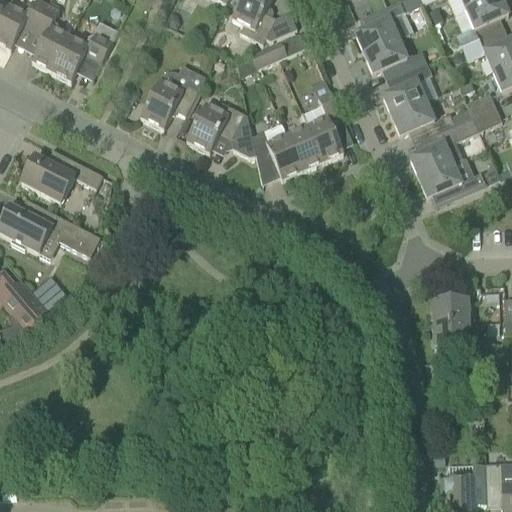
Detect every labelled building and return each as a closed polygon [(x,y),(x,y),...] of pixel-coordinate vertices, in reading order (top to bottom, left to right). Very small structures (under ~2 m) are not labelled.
[(0,0),(0,27),(9,11),(8,11),(13,1),(11,0),(0,0)] [(206,0),(225,10),(229,2),(230,0),(206,0)] [(262,51),(296,36),(289,18),(274,24),(270,22),(272,19),(271,14),(267,12),(273,0),(243,0),(231,25),(242,31),(239,38),(262,51)] [(363,60),(397,45),(388,25),(422,11),(417,0),(416,0),(372,19),(377,29),(354,39),(363,60)] [(446,0),(458,0),(465,15),(499,1),(498,0),(435,0),(437,4),(446,0)] [(508,21),(499,1),(465,15),(473,33),(455,41),(460,55),(483,44),(479,34),(508,21)] [(19,17),(9,11),(0,27),(0,51),(10,57),(23,32),(33,37),(48,10),(36,4),(32,11),(27,8),(19,17)] [(48,10),(33,37),(44,43),(31,68),(51,78),(69,42),(58,36),(59,34),(56,29),(53,27),(59,16),(48,10)] [(79,48),(69,42),(51,78),(70,88),(84,61),(101,69),(112,48),(117,38),(99,28),(93,40),(81,45),(79,48)] [(304,54),(298,40),(250,60),(257,75),(304,54)] [(484,60),(492,78),(511,69),(511,44),(488,55),(483,44),(460,55),(466,68),(484,60)] [(402,80),(426,70),(422,59),(406,66),(397,45),(363,60),(372,80),(397,70),(402,80)] [(511,93),(511,69),(492,78),(501,98),(511,93)] [(424,107),(416,88),(431,81),(426,70),(402,80),(406,91),(382,102),(391,122),(424,107)] [(181,72),(171,92),(159,86),(139,124),(163,136),(173,117),(185,123),(198,97),(205,84),(181,72)] [(322,168),(343,160),(331,134),(343,128),(329,97),(317,103),(321,113),(302,121),(306,132),(322,168)] [(129,98),(122,111),(129,114),(135,101),(129,98)] [(468,115),(472,124),(495,113),(489,100),(466,110),(468,115)] [(400,143),(431,129),(433,128),(424,107),(391,122),(400,143)] [(249,163),(255,162),(251,143),(247,122),(244,121),(221,108),(217,116),(205,110),(185,148),(209,160),(219,140),(231,146),(232,155),(249,163)] [(495,113),(472,124),(479,138),(502,128),(495,113)] [(437,125),(436,125),(437,126),(442,137),(443,137),(472,124),(468,115),(450,123),(449,119),(437,125)] [(449,151),(479,138),(472,124),(443,137),(449,151)] [(302,178),(285,141),(281,130),(251,143),(255,162),(257,171),(271,164),(281,187),(302,178)] [(302,178),(322,168),(306,132),(285,141),(302,178)] [(409,164),(418,184),(452,170),(443,149),(409,164)] [(34,162),(20,189),(60,210),(74,184),(96,195),(102,182),(70,166),(64,177),(34,162)] [(487,191),(482,179),(460,188),(452,170),(418,184),(427,205),(450,195),(455,205),(487,191)] [(8,211),(0,227),(0,239),(38,259),(48,242),(89,264),(100,244),(50,218),(44,230),(8,211)] [(49,320),(40,310),(21,287),(5,301),(17,316),(9,323),(16,348),(49,320)] [(432,306),(433,330),(468,329),(467,305),(432,306)] [(468,346),(468,329),(433,330),(434,354),(454,353),(454,368),(496,366),(496,364),(506,364),(505,350),(496,350),(468,346)] [(450,420),(439,421),(439,432),(483,430),(482,406),(450,408),(450,420)] [(438,409),(439,421),(450,420),(450,408),(438,409)] [(511,511),(511,469),(485,470),(486,510),(486,511),(511,511)] [(474,511),(486,510),(485,470),(472,471),(472,483),(441,484),(442,502),(446,502),(446,511),(474,511)]
